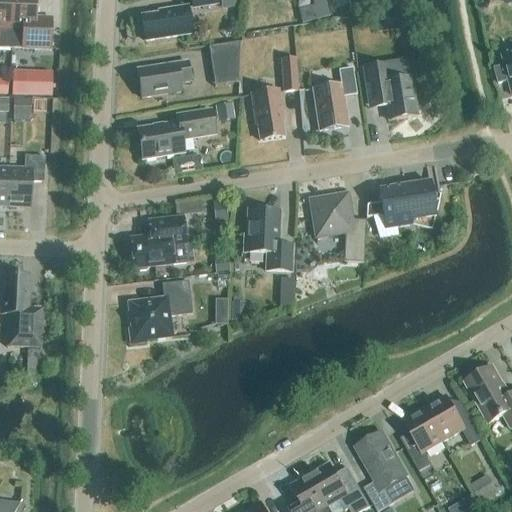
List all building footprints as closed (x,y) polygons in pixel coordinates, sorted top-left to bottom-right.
[(13,0),(0,0),(0,47),(9,48),(12,31),(13,0)] [(35,19),(35,0),(13,0),(12,31),(23,31),(22,50),(50,51),(51,19),(35,19)] [(218,6),(217,0),(189,0),(191,10),(218,6)] [(240,6),(239,0),(220,0),(222,9),(240,6)] [(312,0),(314,7),(299,11),(303,25),(330,18),(324,0),(312,0)] [(408,4),(407,0),(382,0),(385,11),(408,4)] [(191,35),(187,8),(158,12),(158,15),(141,18),(145,43),(191,35)] [(414,29),(411,12),(396,15),(399,31),(414,29)] [(212,68),(239,64),(239,43),(209,49),(212,68)] [(511,55),(502,58),(505,67),(495,70),(499,85),(509,82),(511,94),(511,55)] [(298,93),(296,60),(280,61),(283,94),(298,93)] [(137,71),(141,100),(180,94),(179,85),(190,83),(186,63),(137,71)] [(411,79),(385,83),(382,66),(363,69),(367,97),(384,95),(388,122),(417,117),(411,79)] [(357,97),(352,69),(338,71),(341,86),(313,91),(319,133),(347,128),(343,99),(357,97)] [(12,97),(47,97),(47,84),(34,84),(34,74),(10,74),(10,85),(12,85),(12,97)] [(279,92),(251,96),(255,126),(257,126),(260,142),(284,138),(281,122),(283,122),(279,92)] [(29,123),(29,101),(13,101),(13,123),(29,123)] [(233,118),(231,104),(215,106),(218,120),(233,118)] [(216,137),(212,112),(176,117),(177,124),(137,131),(142,161),(184,154),(182,142),(216,137)] [(24,171),(8,170),(6,208),(30,209),(32,184),(44,184),(45,158),(25,157),(24,171)] [(0,207),(6,208),(8,170),(0,169),(0,207)] [(430,183),(378,191),(381,204),(367,206),(366,220),(382,217),(385,231),(411,226),(410,222),(436,218),(430,183)] [(363,264),(365,221),(351,221),(347,196),(310,202),(316,239),(345,234),(343,263),(363,264)] [(203,213),(202,201),(176,203),(177,215),(203,213)] [(214,219),(226,218),(224,203),(212,204),(214,219)] [(292,247),(278,246),(279,213),(248,212),(247,237),(244,237),(244,254),(266,255),(265,272),(291,273),(292,247)] [(183,219),(149,222),(152,240),(131,241),(134,254),(130,257),(130,264),(132,266),(132,269),(136,268),(139,272),(146,271),(145,266),(190,263),(183,219)] [(323,238),(324,262),(342,261),(341,247),(342,247),(342,237),(323,238)] [(227,259),(213,260),(214,273),(228,272),(227,259)] [(23,287),(23,277),(1,276),(0,308),(0,315),(9,316),(7,348),(41,350),(42,327),(29,326),(30,287),(23,287)] [(283,281),(281,306),(291,303),(292,281),(283,281)] [(169,319),(192,316),(188,283),(162,286),(163,299),(127,304),(131,332),(129,332),(130,346),(144,344),(144,342),(172,339),(169,319)] [(243,323),(243,305),(231,304),(231,322),(243,323)] [(214,326),(226,327),(226,314),(214,314),(214,326)] [(44,368),(44,353),(28,352),(27,368),(44,368)] [(511,397),(510,398),(494,370),(466,386),(488,426),(503,417),(511,430),(511,429),(511,397)] [(453,410),(446,398),(425,410),(444,443),(463,432),(471,448),(484,441),(463,404),(453,410)] [(444,443),(425,410),(403,423),(410,435),(400,440),(413,463),(419,474),(430,468),(426,453),(444,443)] [(383,435),(356,450),(376,483),(364,490),(377,511),(382,511),(394,505),(385,490),(407,477),(383,435)] [(336,475),(330,465),(310,476),(329,508),(340,502),(345,511),(364,511),(367,510),(344,471),(336,475)] [(329,508),(310,476),(290,488),(296,498),(286,505),(289,511),(330,511),(328,508),(329,508)] [(487,479),(470,489),(480,507),(490,501),(497,497),(487,479)] [(470,511),(473,511),(480,508),(473,496),(464,501),(470,511)] [(0,511),(15,511),(22,502),(21,502),(19,505),(0,502),(0,511)]
